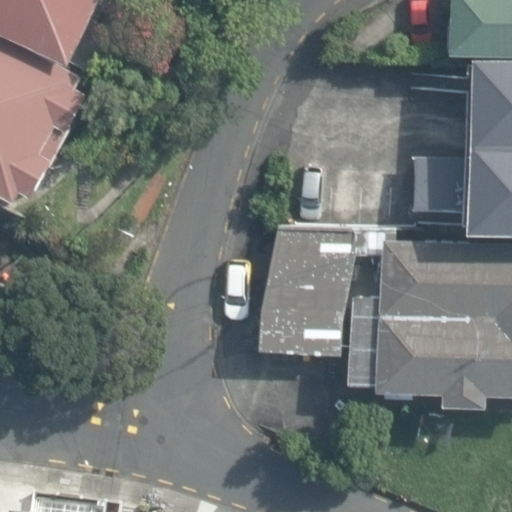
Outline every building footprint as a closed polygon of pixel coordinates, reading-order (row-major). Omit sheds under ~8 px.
[(99,0),(0,0),(0,35),(68,67),(99,0)] [(511,41),(511,0),(457,0),(455,37),(511,41)] [(90,90),(0,50),(0,190),(16,199),(22,188),(33,196),(90,90)] [(511,62),(471,60),(463,227),(511,229),(511,62)] [(344,232),(271,224),(262,350),(329,352),(344,232)] [(511,244),(357,237),(346,384),(479,409),(511,405),(511,244)]
